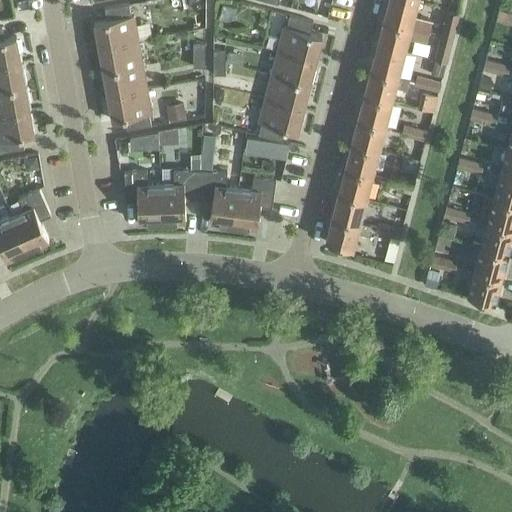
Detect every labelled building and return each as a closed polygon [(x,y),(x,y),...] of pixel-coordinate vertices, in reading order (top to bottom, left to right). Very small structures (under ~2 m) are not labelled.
[(416,0),(387,0),(383,17),(428,29),(431,20),(414,15),(418,0),(416,0)] [(97,40),(136,33),(133,14),(130,14),(128,3),(104,7),(106,19),(93,21),(97,40)] [(222,3),(218,17),(225,19),(233,14),(235,6),(222,3)] [(511,6),(502,4),(500,11),(510,14),(511,14),(511,6)] [(439,34),(452,37),(458,13),(446,9),(439,34)] [(508,22),(510,14),(500,11),(498,11),(496,19),(508,22)] [(277,44),(316,54),(321,35),(309,32),(312,20),(288,14),(285,25),(282,25),(277,44)] [(383,17),(376,43),(405,50),(408,37),(425,41),(428,29),(383,17)] [(0,63),(20,60),(19,54),(15,35),(3,38),(1,26),(0,25),(0,63)] [(136,33),(97,40),(102,70),(142,63),(136,33)] [(452,37),(439,34),(433,58),(445,61),(452,37)] [(192,53),(204,53),(204,41),(192,41),(192,53)] [(376,43),(370,67),(398,75),(398,73),(405,50),(376,43)] [(277,44),(270,73),(309,83),(316,54),(277,44)] [(212,48),(212,61),(225,61),(225,49),(212,48)] [(204,53),(192,53),(192,66),(204,66),(204,53)] [(433,58),(429,73),(441,77),(445,61),(433,58)] [(495,71),(497,62),(485,59),(483,68),(495,71)] [(20,60),(0,63),(0,88),(24,84),(20,60)] [(225,61),(212,61),(212,73),(224,73),(225,61)] [(497,62),(495,71),(507,74),(509,65),(497,62)] [(147,92),(142,63),(102,70),(108,100),(147,92)] [(370,67),(364,92),(392,99),(395,86),(406,88),(409,76),(398,73),(398,75),(370,67)] [(309,83),(270,73),(262,102),(301,112),(309,83)] [(425,88),(428,78),(416,75),(413,85),(425,88)] [(481,75),(478,85),(490,88),(493,78),(481,75)] [(428,78),(425,88),(437,91),(439,81),(428,78)] [(24,84),(0,88),(0,113),(29,109),(24,84)] [(432,110),(436,95),(422,91),(418,106),(432,110)] [(151,112),(147,92),(108,100),(111,119),(124,117),(126,128),(150,124),(148,112),(151,112)] [(364,92),(357,117),(385,124),(392,99),(364,92)] [(182,101),(166,104),(169,118),(169,120),(185,118),(184,114),(182,101)] [(301,112),(262,102),(257,121),(260,122),(257,133),(281,140),(284,128),(296,131),(301,112)] [(481,119),(484,111),(472,108),(469,116),(481,119)] [(29,109),(0,113),(0,151),(23,147),(21,135),(33,133),(30,114),(29,109)] [(224,110),(222,119),(235,123),(237,114),(224,110)] [(484,111),(481,119),(494,123),(496,115),(484,111)] [(385,124),(357,117),(351,141),(379,148),(385,124)] [(413,136),(415,127),(403,124),(401,133),(413,136)] [(415,127),(413,136),(425,139),(427,130),(415,127)] [(158,130),(146,133),(146,148),(158,147),(158,130)] [(277,141),(275,157),(285,158),(285,157),(288,143),(277,141)] [(379,148),(351,141),(344,165),(372,173),(379,148)] [(511,148),(507,147),(500,171),(511,174),(511,148)] [(35,155),(23,157),(25,169),(37,167),(35,155)] [(468,169),(470,160),(459,157),(456,166),(468,169)] [(417,162),(403,158),(400,171),(414,174),(417,162)] [(470,160),(468,169),(480,172),(482,163),(470,160)] [(344,165),(338,190),(366,197),(372,173),(344,165)] [(172,182),(159,182),(161,220),(184,219),(184,197),(198,198),(199,169),(183,168),(172,168),(172,182)] [(161,220),(159,182),(146,182),(146,169),(123,170),(124,199),(136,199),(137,221),(161,220)] [(199,169),(198,198),(212,199),(209,220),(233,223),(237,186),(224,184),(226,171),(216,169),(199,169)] [(511,174),(500,171),(493,196),(511,200),(511,174)] [(400,185),(402,176),(390,173),(388,182),(400,185)] [(250,188),(237,186),(233,223),(256,226),(259,205),(271,206),(275,177),(252,174),(250,188)] [(414,180),(402,176),(400,185),(412,188),(414,180)] [(11,214),(26,248),(48,239),(39,219),(50,214),(38,187),(17,196),(23,208),(11,214)] [(366,197),(338,190),(331,214),(359,222),(366,197)] [(511,200),(493,196),(487,220),(511,226),(511,200)] [(455,219),(458,208),(445,205),(443,216),(455,219)] [(470,212),(458,208),(455,219),(467,222),(470,212)] [(26,248),(11,214),(0,218),(0,247),(5,258),(26,248)] [(359,222),(331,214),(324,240),(352,247),(356,231),(367,234),(369,224),(359,222)] [(443,220),(439,233),(454,237),(457,223),(443,220)] [(511,226),(487,220),(480,244),(508,252),(511,235),(511,226)] [(387,234),(389,226),(377,223),(375,231),(387,234)] [(389,226),(387,234),(390,235),(399,238),(401,229),(389,226)] [(390,235),(384,258),(393,261),(399,238),(390,235)] [(508,252),(480,244),(474,269),(501,276),(508,252)] [(441,267),(444,258),(432,255),(429,263),(441,267)] [(456,261),(444,258),(441,267),(454,270),(456,261)] [(429,267),(425,283),(436,286),(440,270),(429,267)] [(501,276),(474,269),(467,294),(494,302),(501,276)]
